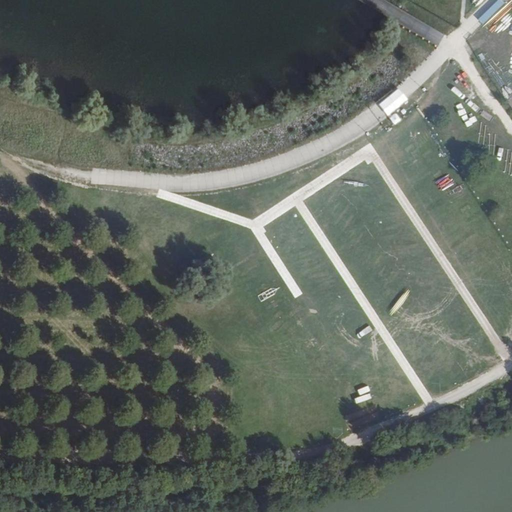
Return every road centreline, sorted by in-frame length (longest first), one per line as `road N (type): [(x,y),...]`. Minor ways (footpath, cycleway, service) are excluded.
road 1 (track): [(0,455),(288,455),(399,420),(511,363)]
road 2 (track): [(95,178),(180,184),(277,169),(323,149),(402,94)]
